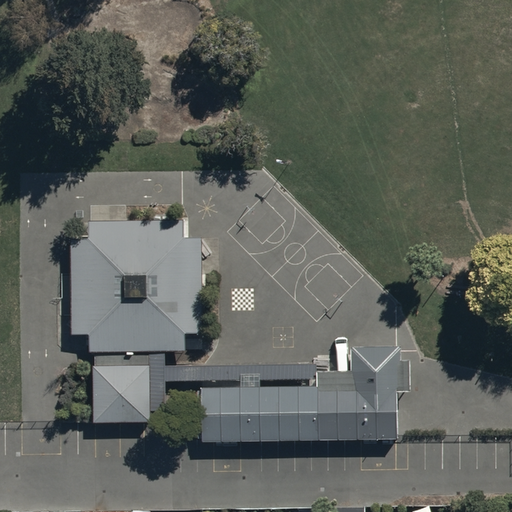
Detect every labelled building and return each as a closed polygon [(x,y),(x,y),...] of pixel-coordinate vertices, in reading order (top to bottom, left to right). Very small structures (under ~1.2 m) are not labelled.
[(47,54),(0,54),(0,217),(47,218),(47,54)] [(181,242),(181,226),(96,226),(96,244),(78,244),(78,329),(95,329),(95,351),(185,351),(185,333),(202,333),(202,242),(181,242)] [(399,439),(399,350),(357,350),(357,395),(186,396),(186,440),(399,439)] [(150,371),(97,371),(98,423),(150,422),(150,371)] [(48,385),(22,385),(22,443),(48,443),(48,385)]
